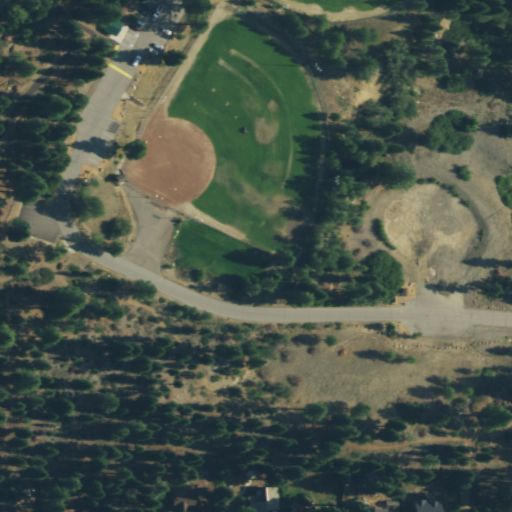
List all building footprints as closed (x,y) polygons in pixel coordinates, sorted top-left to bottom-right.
[(131,0),(121,0),(113,13),(121,17),(131,0)] [(103,30),(114,36),(121,22),(110,16),(103,30)] [(247,503),(247,511),(265,511),(265,510),(276,510),(275,487),(263,488),(264,502),(247,503)] [(206,511),(206,500),(191,501),(191,490),(170,491),(171,511),(206,511)] [(411,511),(436,511),(436,493),(423,493),(423,500),(411,501),(411,511)]
